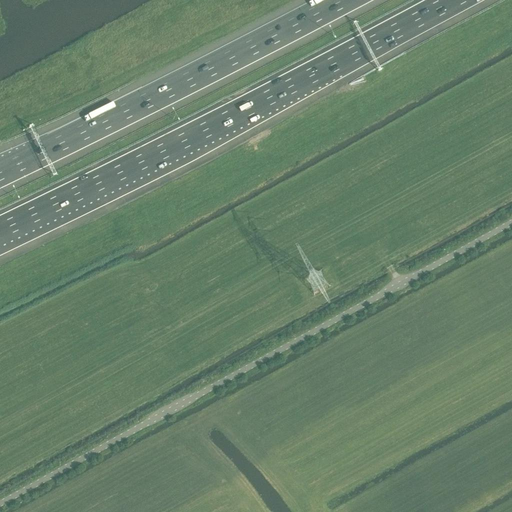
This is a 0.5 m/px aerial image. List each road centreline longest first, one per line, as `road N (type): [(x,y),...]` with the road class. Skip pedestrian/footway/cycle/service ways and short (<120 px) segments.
road 1 (unclassified): [(0,503),(511,222)]
road 2 (motorway): [(0,231),(454,0)]
road 3 (motorway): [(342,0),(0,173)]
